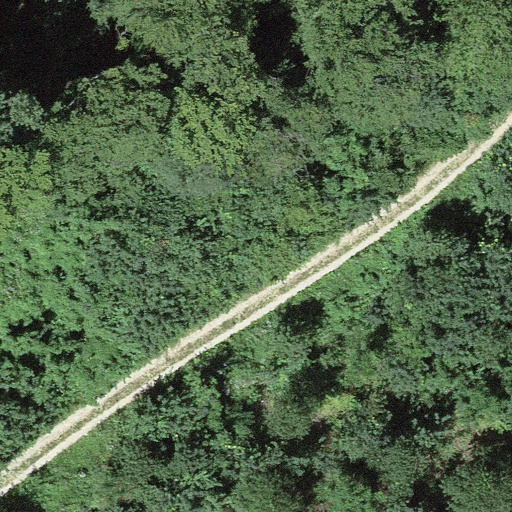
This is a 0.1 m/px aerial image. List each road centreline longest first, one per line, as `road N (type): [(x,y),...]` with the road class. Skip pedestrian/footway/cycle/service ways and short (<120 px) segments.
road 1 (track): [(0,491),(296,282),(511,106)]
road 2 (motorway): [(283,511),(0,165)]
